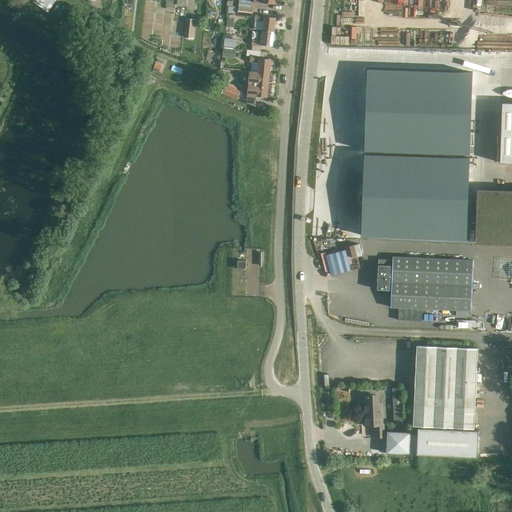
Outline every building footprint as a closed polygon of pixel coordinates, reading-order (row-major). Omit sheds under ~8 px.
[(55,0),(33,0),(32,3),(47,13),(55,0)] [(254,8),(238,7),(229,6),(228,13),(238,13),(237,15),(253,17),(254,8)] [(263,31),(275,32),(276,18),(265,16),(264,15),(256,14),(255,20),(264,21),(263,31)] [(186,18),(184,37),(194,39),(196,19),(186,18)] [(273,46),(275,32),(263,31),(262,40),(254,39),(253,46),(261,47),(261,45),(273,46)] [(236,39),(225,37),(224,46),(235,47),(236,39)] [(235,50),(223,49),(222,57),(234,58),(235,50)] [(252,56),(251,72),(270,74),(271,59),(260,58),(260,57),(252,56)] [(161,70),(163,64),(156,62),(154,67),(154,68),(161,70)] [(247,95),(257,97),(267,98),(270,74),(251,72),(250,71),(247,95)] [(474,77),(370,74),(366,148),(471,153),(474,77)] [(221,93),(221,94),(237,100),(237,99),(241,90),(225,84),(221,93)] [(511,163),(511,103),(503,103),(501,163),(511,163)] [(367,150),(361,236),(465,242),(471,156),(367,150)] [(511,192),(478,192),(477,242),(511,243),(511,192)] [(372,257),(371,285),(387,286),(388,257),(372,257)] [(473,260),(403,257),(393,257),(391,307),(471,311),(473,260)] [(238,261),(237,269),(246,269),(246,261),(244,261),(240,261),(238,261)] [(479,429),(474,429),(478,348),(418,346),(414,426),(421,426),(421,428),(419,428),(419,434),(418,434),(417,453),(418,453),(418,454),(478,457),(479,429)] [(402,387),(392,388),(394,426),(403,425),(402,406),(402,387)] [(375,437),(384,437),(384,424),(383,424),(382,405),(377,405),(376,395),(365,396),(366,416),(364,416),(365,426),(375,425),(375,437)] [(417,453),(418,434),(410,434),(410,433),(388,432),(387,453),(409,454),(409,453),(417,453)]
